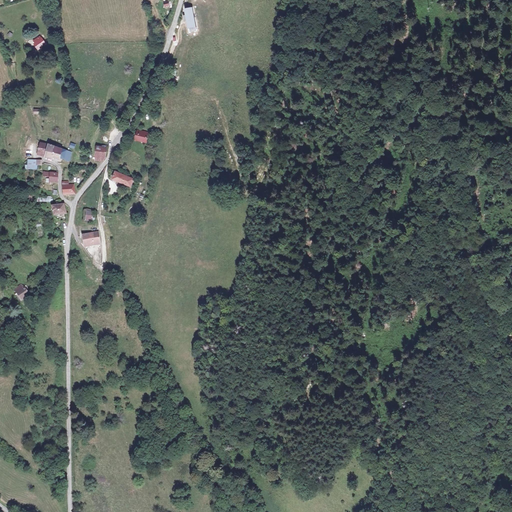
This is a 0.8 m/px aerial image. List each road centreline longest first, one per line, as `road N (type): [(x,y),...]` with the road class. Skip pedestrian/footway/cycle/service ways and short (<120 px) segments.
road 1 (unclassified): [(70,511),(68,225),(82,188),(149,96),(181,0)]
road 2 (track): [(103,271),(137,313),(200,444),(257,511)]
road 3 (track): [(62,511),(41,470),(29,410),(38,307)]
road 4 (track): [(169,38),(152,4),(139,1),(59,14)]
